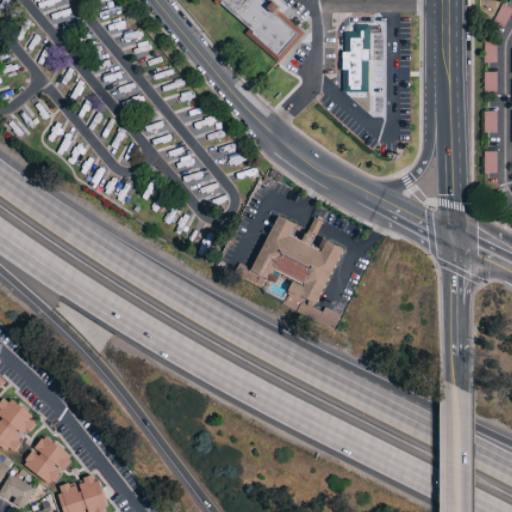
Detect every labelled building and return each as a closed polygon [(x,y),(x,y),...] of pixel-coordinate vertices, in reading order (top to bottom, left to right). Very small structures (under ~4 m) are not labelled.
[(266,0),(274,7),(277,3),(286,10),(283,13),(302,30),(307,35),(303,40),(302,42),(283,66),(252,41),(246,36),(252,30),(242,21),(225,6),(227,3),(223,0),(266,0)] [(502,29),(511,10),(499,4),(490,23),(502,29)] [(372,40),(372,51),(375,51),(375,64),(371,64),(371,92),(363,93),(346,93),(346,40),(346,34),(355,34),(357,26),(363,27),(372,27),(372,40)] [(481,63),(495,64),(495,42),(482,41),(481,63)] [(496,73),(483,72),(483,94),(495,94),(496,73)] [(180,146),(161,149),(163,159),(181,156),(180,146)] [(483,174),(495,174),(495,152),(483,152),(483,174)] [(253,273),(270,279),(275,267),(307,279),(304,287),(292,282),(282,306),(294,311),(299,298),(319,306),(342,248),(327,242),(323,252),(311,247),(321,222),(313,219),(304,241),(292,236),(296,224),(276,216),(253,273)] [(322,312),(300,303),(296,313),(329,327),(334,313),(323,309),(322,312)] [(0,445),(13,455),(20,445),(17,442),(23,433),(28,437),(38,422),(4,397),(0,402),(0,445)] [(33,451),(22,465),(50,486),(61,472),(72,458),(44,436),(33,451)] [(0,481),(9,466),(0,460),(0,481)] [(10,503),(23,510),(34,489),(9,475),(0,490),(0,495),(11,502),(10,503)] [(106,511),(97,477),(56,489),(63,511),(106,511)] [(50,511),(47,501),(39,504),(41,510),(36,511),(50,511)]
